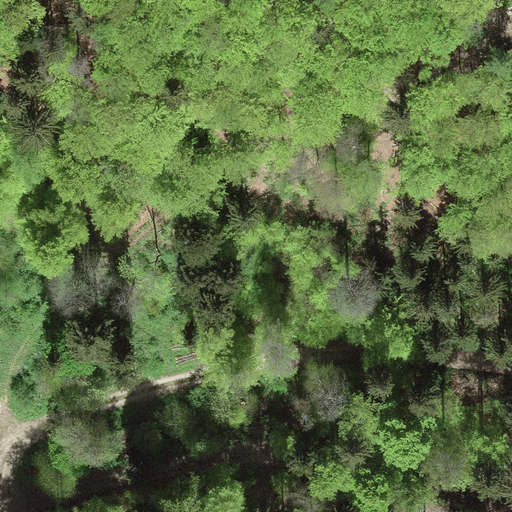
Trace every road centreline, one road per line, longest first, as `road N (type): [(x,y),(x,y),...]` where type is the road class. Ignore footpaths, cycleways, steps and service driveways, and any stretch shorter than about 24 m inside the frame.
road 1 (track): [(21,439),(8,399),(21,357),(79,284),(249,150),(420,58),(511,21)]
road 2 (track): [(511,362),(366,351),(198,373),(45,423),(21,439),(0,475)]
road 3 (track): [(415,511),(321,466),(259,457),(0,505)]
